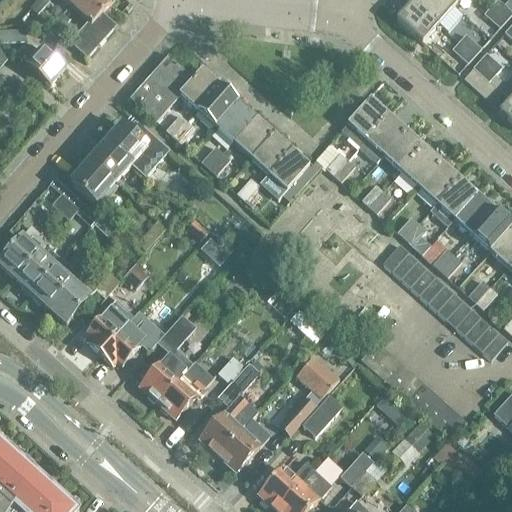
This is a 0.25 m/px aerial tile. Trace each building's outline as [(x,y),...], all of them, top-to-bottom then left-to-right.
[(37,18),(49,4),(44,0),(38,0),(29,11),(37,18)] [(79,0),(59,0),(70,10),(79,0)] [(110,7),(102,0),(79,0),(70,10),(89,27),(71,47),(87,62),(115,31),(101,18),(110,7)] [(454,12),(440,0),(418,0),(412,7),(438,30),(454,12)] [(464,0),(440,0),(454,12),(464,0)] [(497,2),(494,6),(489,1),(485,5),(490,10),(489,11),(505,26),(511,17),(511,0),(500,0),(503,2),(501,6),(497,2)] [(438,30),(412,7),(396,25),(422,48),(438,30)] [(505,26),(489,11),(483,17),(499,32),(505,26)] [(57,36),(69,23),(61,15),(49,29),(57,36)] [(511,32),(509,30),(503,36),(511,43),(511,32)] [(0,46),(25,45),(25,32),(0,33),(0,46)] [(457,47),(473,61),(481,52),(465,38),(457,47)] [(459,60),(449,70),(458,78),(473,61),(457,47),(451,53),(459,60)] [(495,48),(490,54),(504,66),(509,60),(495,48)] [(40,50),(32,59),(23,51),(15,59),(50,91),(66,73),(40,50)] [(0,72),(10,61),(0,52),(0,72)] [(478,65),(511,95),(511,94),(511,93),(503,85),(495,78),(501,71),(486,57),(478,65)] [(168,61),(129,104),(155,127),(156,126),(165,117),(180,100),(193,84),(168,61)] [(488,86),(490,83),(498,90),(499,90),(509,99),(511,95),(478,65),(472,72),(488,86)] [(201,75),(193,84),(180,100),(197,116),(219,91),(201,75)] [(219,91),(197,116),(215,132),(237,107),(219,91)] [(511,101),(498,117),(511,128),(511,101)] [(347,129),(365,146),(387,121),(369,104),(347,129)] [(237,107),(215,132),(232,147),(255,123),(237,107)] [(165,117),(156,126),(173,142),(187,126),(180,119),(174,125),(165,117)] [(387,121),(365,146),(383,162),(405,136),(387,121)] [(255,123),(232,147),(250,163),(272,139),(255,123)] [(137,126),(130,135),(122,128),(105,148),(130,171),(131,169),(140,176),(164,149),(137,126)] [(187,126),(173,142),(180,148),(194,132),(187,126)] [(405,136),(383,162),(400,178),(423,152),(405,136)] [(272,139),(250,163),(268,179),(290,154),(272,139)] [(130,171),(105,148),(88,167),(113,190),(130,171)] [(209,174),(223,158),(214,150),(200,166),(209,174)] [(423,152),(400,178),(418,193),(441,168),(423,152)] [(290,154),(268,179),(286,196),(308,171),(290,154)] [(340,157),(325,173),(334,181),(348,165),(340,157)] [(209,174),(216,180),(230,164),(223,158),(209,174)] [(348,165),(334,181),(340,186),(355,171),(348,165)] [(113,190),(88,167),(70,187),(95,209),(113,190)] [(441,168),(418,193),(436,209),(458,184),(441,168)] [(99,220),(54,180),(48,187),(61,198),(78,213),(76,216),(91,229),(99,220)] [(250,182),(236,198),(244,206),(258,190),(250,182)] [(458,184),(436,209),(454,225),(476,200),(458,184)] [(369,212),(384,196),(375,189),(361,205),(369,212)] [(369,212),(376,218),(390,202),(384,196),(369,212)] [(52,208),(69,224),(76,216),(78,213),(61,198),(52,208)] [(476,200),(454,225),(471,241),(494,216),(476,200)] [(494,216),(471,241),(489,257),(511,231),(494,216)] [(118,232),(102,217),(94,227),(109,241),(118,232)] [(405,244),(419,228),(410,221),(396,237),(405,244)] [(200,245),(208,235),(194,224),(186,234),(200,245)] [(405,244),(411,250),(426,234),(419,228),(405,244)] [(25,237),(0,265),(0,269),(15,283),(42,252),(48,246),(31,230),(25,237)] [(511,231),(489,257),(507,273),(511,266),(511,231)] [(42,252),(15,283),(32,298),(55,272),(62,264),(53,256),(56,253),(55,252),(48,246),(42,252)] [(398,248),(382,267),(392,276),(409,257),(398,248)] [(440,276),(454,260),(446,252),(431,268),(440,276)] [(55,272),(32,298),(48,313),(72,287),(76,282),(94,262),(85,254),(75,266),(74,265),(71,268),(73,270),(71,272),(62,264),(55,272)] [(409,257),(392,276),(401,284),(418,265),(409,257)] [(440,276),(447,282),(461,266),(454,260),(440,276)] [(418,265),(401,284),(410,292),(427,273),(418,265)] [(147,279),(134,267),(121,280),(135,292),(147,279)] [(463,286),(471,293),(484,280),(477,272),(463,286)] [(427,273),(410,292),(419,300),(435,281),(427,273)] [(72,287),(48,313),(65,328),(93,298),(96,295),(104,303),(119,286),(109,277),(95,291),(89,286),(85,291),(81,295),(72,287)] [(435,281),(419,300),(428,308),(444,289),(435,281)] [(475,308),(490,292),(482,284),(467,300),(475,308)] [(444,289),(428,308),(437,316),(453,297),(444,289)] [(475,308),(482,314),(497,298),(490,292),(475,308)] [(453,297),(437,316),(446,324),(462,305),(453,297)] [(88,337),(86,338),(91,343),(87,347),(100,359),(124,332),(134,321),(115,305),(103,319),(88,337)] [(462,305),(446,324),(455,332),(471,313),(462,305)] [(471,313),(455,332),(464,340),(480,321),(471,313)] [(124,332),(100,359),(112,370),(116,366),(121,370),(141,348),(149,356),(150,355),(163,341),(137,317),(134,321),(124,332)] [(170,359),(140,392),(147,398),(147,401),(152,406),(155,406),(157,407),(186,376),(192,369),(176,354),(195,334),(181,321),(167,337),(158,348),(170,359)] [(480,321),(464,340),(473,348),(489,329),(480,321)] [(511,339),(511,338),(511,321),(503,332),(511,339)] [(489,329),(473,348),(482,356),(498,337),(489,329)] [(498,337),(482,356),(491,364),(507,345),(498,337)] [(376,345),(360,364),(370,372),(386,354),(377,346),(376,345)] [(386,354),(370,372),(378,380),(395,362),(386,354)] [(395,362),(378,380),(387,388),(404,370),(395,362)] [(232,363),(218,379),(226,387),(241,371),(232,363)] [(289,440),(338,386),(313,363),(296,382),(310,395),(278,431),(289,440)] [(256,364),(250,370),(249,369),(233,387),(243,396),(259,378),(256,376),(262,369),(256,364)] [(186,376),(157,407),(160,410),(160,412),(165,417),(168,417),(175,423),(204,391),(205,391),(212,384),(194,367),(192,369),(186,376)] [(404,370),(387,388),(396,396),(413,378),(404,370)] [(413,378),(396,396),(405,404),(422,386),(413,378)] [(422,386),(405,404),(414,412),(431,394),(422,386)] [(431,394),(414,412),(423,420),(440,402),(431,394)] [(511,435),(511,395),(492,418),(511,435)] [(409,421),(385,398),(375,408),(400,431),(409,421)] [(240,401),(200,446),(208,453),(206,454),(216,463),(241,435),(251,424),(257,417),(248,408),(240,401)] [(315,442),(341,412),(330,402),(303,431),(315,442)] [(440,402),(423,420),(432,428),(449,410),(440,402)] [(449,410),(432,428),(441,436),(457,418),(449,410)] [(457,418),(441,436),(450,444),(466,426),(457,418)] [(241,435),(216,463),(225,472),(227,470),(235,477),(261,449),(261,450),(270,440),(251,424),(241,435)] [(417,457),(434,439),(419,426),(403,443),(417,457)] [(464,437),(457,445),(464,451),(471,444),(464,437)] [(386,451),(374,441),(364,454),(376,464),(386,451)] [(417,457),(403,443),(391,455),(406,469),(417,457)] [(0,511),(8,511),(2,506),(7,499),(16,506),(19,503),(29,511),(74,511),(37,479),(34,483),(3,455),(7,451),(0,444),(0,511)] [(351,492),(366,475),(365,475),(372,467),(361,457),(340,481),(351,492)] [(282,472),(258,499),(271,511),(279,511),(313,475),(305,468),(292,482),(282,472)] [(313,475),(279,511),(311,511),(318,505),(330,491),(313,475)] [(366,475),(351,492),(361,500),(376,484),(366,475)]
